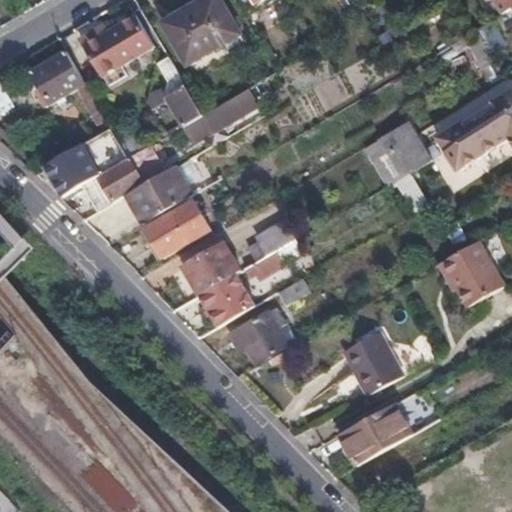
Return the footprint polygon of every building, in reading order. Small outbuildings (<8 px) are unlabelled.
[(244,34),(223,0),(204,0),(167,22),(193,64),(244,34)] [(511,0),(495,0),(505,15),(511,10),(511,0)] [(371,18),(360,1),(352,6),(362,24),(371,18)] [(108,78),(158,48),(140,17),(109,35),(106,30),(87,41),(108,78)] [(498,23),(483,28),(492,52),(506,48),(498,23)] [(108,120),(68,52),(34,73),(44,91),(50,100),(53,105),(79,90),(99,125),(108,120)] [(167,64),(171,72),(179,68),(174,60),(167,64)] [(189,126),(207,115),(179,68),(171,72),(168,74),(182,98),(176,103),(189,126)] [(4,80),(0,82),(0,115),(18,106),(4,80)] [(42,104),(50,100),(44,91),(37,95),(42,104)] [(511,93),(440,143),(468,182),(511,151),(511,93)] [(423,141),(420,135),(414,127),(381,146),(389,160),(401,154),(423,141)] [(412,174),(435,160),(423,141),(401,154),(412,174)] [(85,187),(103,178),(85,148),(49,169),(65,198),(85,187)] [(400,182),(412,174),(401,154),(389,160),(400,182)] [(147,187),(132,160),(103,178),(85,187),(95,208),(113,198),(117,204),(126,199),(147,187)] [(192,199),(176,170),(147,187),(127,199),(144,228),(192,199)] [(113,198),(95,208),(99,215),(117,204),(113,198)] [(196,208),(146,236),(162,262),(211,234),(196,208)] [(505,288),(480,241),(457,254),(441,263),(449,280),(454,277),(470,308),(505,288)] [(238,276),(240,275),(226,249),(185,273),(200,299),(238,276)] [(256,308),(238,276),(200,299),(207,312),(218,330),(256,308)] [(278,296),(285,310),(309,297),(302,282),(278,296)] [(207,312),(200,299),(182,309),(189,322),(207,312)] [(246,352),(255,369),(296,345),(285,326),(278,329),(270,315),(229,339),(239,356),(246,352)] [(369,397),(405,377),(382,334),(345,353),(369,397)] [(467,422),(461,410),(429,428),(436,440),(467,422)] [(393,422),(388,412),(375,419),(381,430),(393,422)] [(375,419),(342,437),(360,468),(367,464),(401,444),(404,442),(393,422),(381,430),(375,419)] [(418,434),(404,442),(401,444),(406,453),(422,443),(418,434)] [(401,444),(367,464),(378,483),(409,466),(404,454),(406,453),(401,444)]
